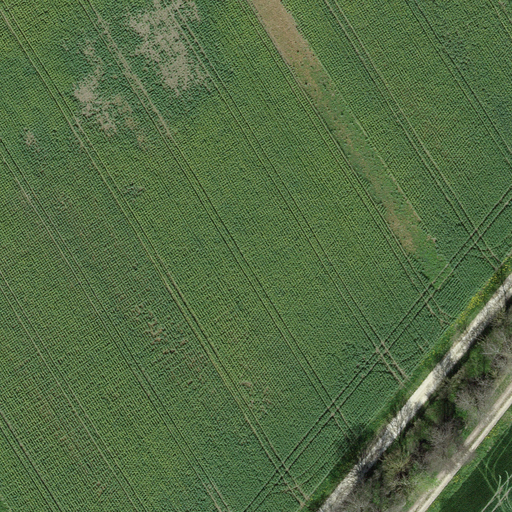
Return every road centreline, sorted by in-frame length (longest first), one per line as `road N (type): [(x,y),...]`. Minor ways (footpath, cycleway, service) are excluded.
road 1 (track): [(511,313),(339,511)]
road 2 (track): [(415,511),(511,393)]
